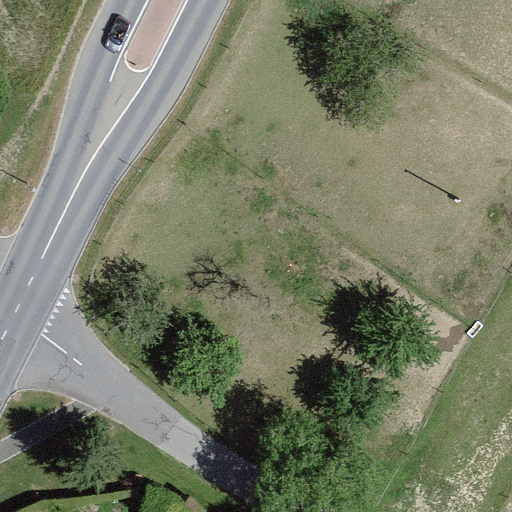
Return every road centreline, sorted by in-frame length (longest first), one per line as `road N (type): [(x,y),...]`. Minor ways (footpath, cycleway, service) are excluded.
road 1 (secondary): [(20,306),(157,109),(214,0)]
road 2 (residential): [(20,306),(81,367),(298,511)]
road 3 (secondary): [(129,0),(91,78),(20,306)]
